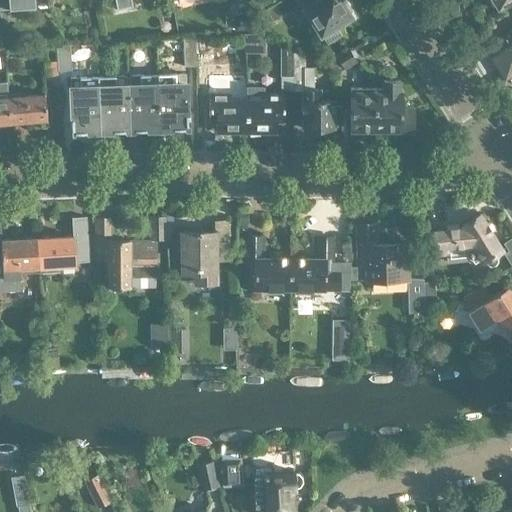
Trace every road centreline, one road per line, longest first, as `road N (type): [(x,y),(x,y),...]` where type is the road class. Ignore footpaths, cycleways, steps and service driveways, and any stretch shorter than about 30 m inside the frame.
road 1 (unclassified): [(0,182),(60,174),(504,170)]
road 2 (unclassified): [(504,170),(398,0)]
road 3 (residential): [(511,452),(359,493),(341,511)]
